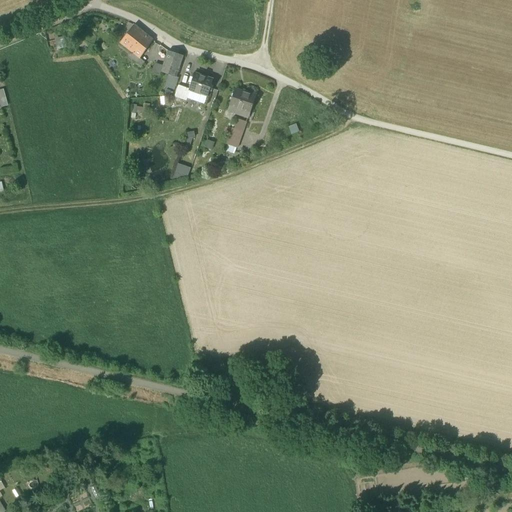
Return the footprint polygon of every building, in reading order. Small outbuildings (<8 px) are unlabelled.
[(139,59),(140,59),(152,41),(134,26),(120,43),(133,53),(139,59)] [(64,36),(54,39),(57,50),(67,47),(64,36)] [(168,75),(176,78),(183,56),(168,51),(163,66),(160,73),(168,75)] [(130,56),(137,62),(139,59),(133,53),(130,56)] [(160,73),(163,66),(154,63),(151,73),(159,76),(160,73)] [(207,96),(213,80),(195,74),(189,90),(190,90),(207,96)] [(176,78),(168,75),(164,87),(174,90),(178,79),(176,78)] [(174,97),(186,101),(187,99),(190,90),(189,90),(178,85),(174,97)] [(6,89),(0,90),(0,101),(1,107),(10,105),(6,89)] [(207,96),(190,90),(187,99),(204,105),(207,96)] [(250,113),(256,95),(247,92),(247,94),(234,90),(229,106),(250,113)] [(168,97),(160,97),(160,106),(168,106),(168,97)] [(250,113),(229,106),(227,112),(248,119),(250,113)] [(234,129),(242,132),(246,122),(237,119),(234,129)] [(296,124),(288,127),(292,136),(299,132),(296,124)] [(236,148),(237,148),(242,132),(234,129),(232,128),(226,145),(227,145),(236,148)] [(194,132),(187,133),(188,139),(186,139),(182,149),(188,151),(192,138),(195,138),(194,132)] [(215,143),(207,140),(204,148),(212,151),(215,143)] [(236,148),(227,145),(225,151),(234,154),(236,148)] [(178,164),(172,182),(187,179),(191,169),(178,164)]
